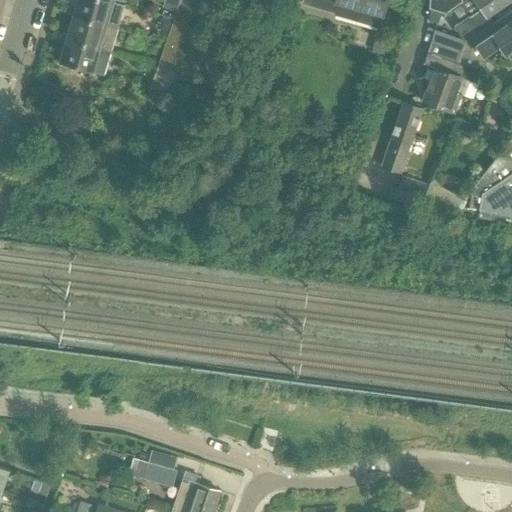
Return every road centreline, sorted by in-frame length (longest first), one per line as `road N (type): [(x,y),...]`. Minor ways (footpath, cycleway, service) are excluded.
road 1 (residential): [(511,475),(419,471),(346,487),(266,488),(250,511)]
road 2 (unknown): [(376,180),(416,44),(419,0)]
